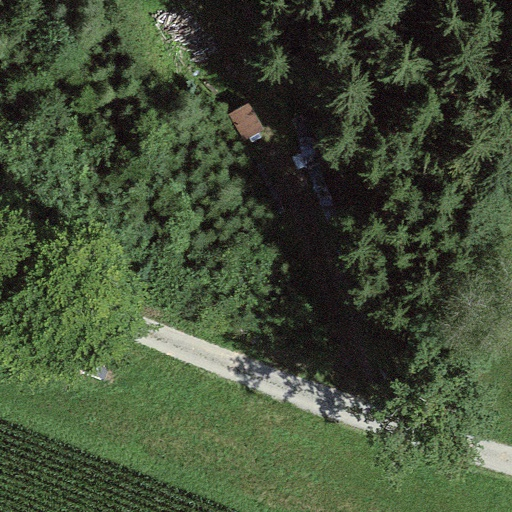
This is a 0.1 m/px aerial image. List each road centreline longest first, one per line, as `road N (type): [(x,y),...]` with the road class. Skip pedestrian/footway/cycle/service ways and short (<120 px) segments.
road 1 (track): [(0,271),(421,437),(511,462)]
road 2 (track): [(206,0),(241,50),(273,160),(389,424)]
